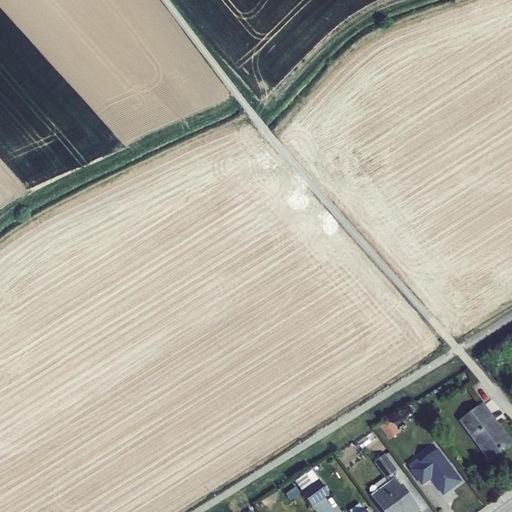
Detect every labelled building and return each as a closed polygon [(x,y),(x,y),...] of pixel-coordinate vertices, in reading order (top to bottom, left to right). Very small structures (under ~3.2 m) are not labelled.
[(460,420),(489,460),(511,443),(511,440),(484,403),(460,420)] [(389,418),(380,425),(390,438),(399,431),(389,418)] [(366,436),(358,443),(362,448),(370,442),(366,436)] [(412,469),(411,470),(423,485),(431,479),(444,495),(463,481),(439,449),(420,463),(412,469)] [(374,462),(386,478),(389,475),(396,469),(384,454),(374,462)] [(410,465),(412,469),(420,463),(418,460),(410,465)] [(305,472),(294,480),(312,506),(329,493),(318,478),(312,482),(305,472)] [(370,495),(383,511),(415,511),(420,508),(401,483),(398,485),(393,478),(391,479),(388,482),(370,495)] [(368,511),(365,508),(364,509),(359,503),(349,510),(350,511),(368,511)]
